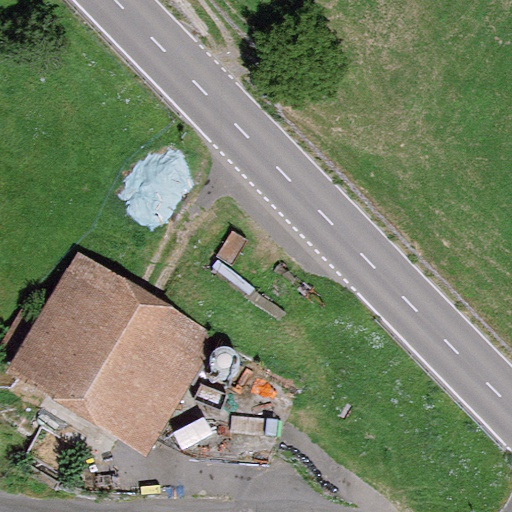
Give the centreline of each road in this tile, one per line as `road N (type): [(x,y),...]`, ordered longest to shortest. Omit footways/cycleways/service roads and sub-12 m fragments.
road 1 (tertiary): [(511,398),(113,0)]
road 2 (residential): [(0,501),(124,511)]
